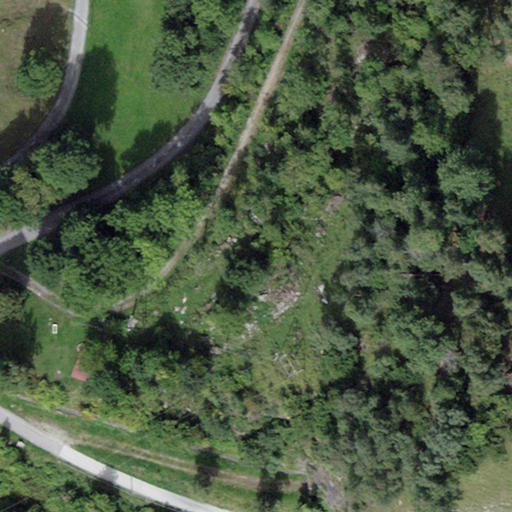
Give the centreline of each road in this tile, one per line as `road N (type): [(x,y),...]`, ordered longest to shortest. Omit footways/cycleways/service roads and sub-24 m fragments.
road 1 (track): [(0,269),(82,306),(125,300),(164,273),(211,209),(290,35)]
road 2 (track): [(0,246),(132,176),(190,129),(223,78),(256,0)]
road 3 (track): [(19,427),(231,479),(310,485)]
road 4 (track): [(208,511),(77,460),(0,416)]
road 5 (track): [(0,172),(60,110),(82,0)]
